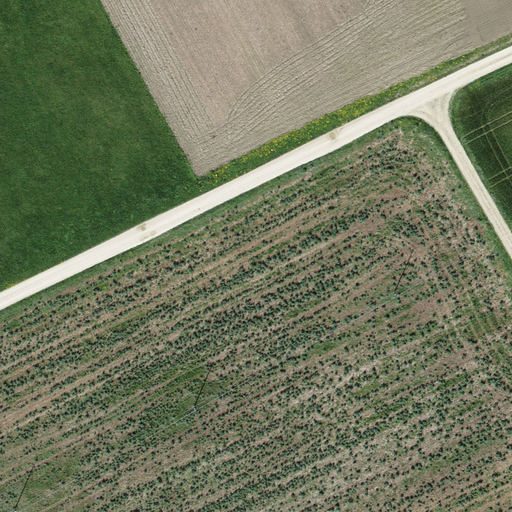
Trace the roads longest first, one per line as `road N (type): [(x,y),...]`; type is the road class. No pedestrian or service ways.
road 1 (track): [(0,299),(511,52)]
road 2 (track): [(423,99),(511,251)]
